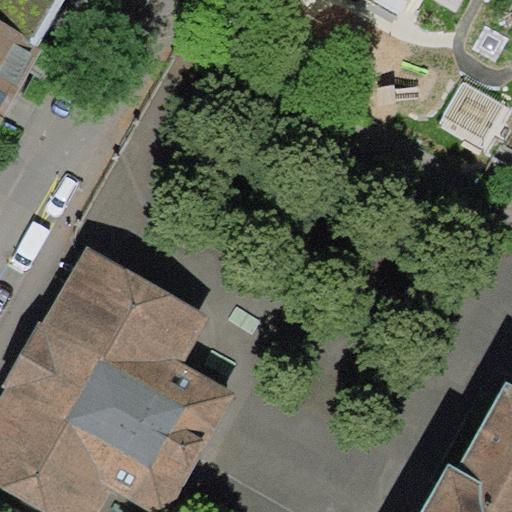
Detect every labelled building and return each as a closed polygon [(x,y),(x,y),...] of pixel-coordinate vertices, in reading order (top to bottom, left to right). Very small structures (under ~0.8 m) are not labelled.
[(0,0),(0,39),(30,57),(63,0),(0,0)] [(348,0),(363,9),(368,0),(378,0),(401,13),(408,0),(348,0)] [(0,110),(12,89),(30,57),(0,39),(0,110)] [(12,393),(0,414),(0,488),(42,511),(88,511),(103,486),(147,511),(159,511),(222,403),(167,373),(194,328),(85,266),(41,343),(35,339),(21,364),(6,390),(12,393)] [(511,511),(511,407),(505,404),(455,491),(447,487),(432,511),(511,511)]
